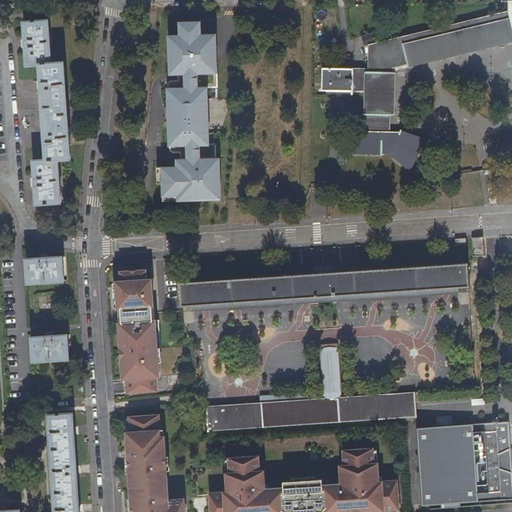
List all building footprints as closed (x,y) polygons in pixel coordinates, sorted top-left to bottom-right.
[(511,8),(510,8),(510,14),(369,47),(369,71),(330,71),(330,90),(329,90),(328,92),(330,93),(352,94),(352,96),(354,96),(354,92),(365,93),(365,115),(363,115),(363,117),(365,117),(366,117),(365,133),(351,133),(351,132),(349,132),(349,157),(350,157),(350,154),(380,154),(380,157),(381,157),(381,153),(391,153),(391,156),(409,171),(423,142),(401,134),(401,131),(399,131),(399,134),(389,134),(389,117),(393,117),(393,115),(391,115),(392,75),(394,75),(394,74),(392,74),(392,69),(407,67),(408,70),(409,70),(409,66),(427,62),(428,63),(429,63),(429,61),(448,57),(448,58),(450,58),(449,56),(468,52),(469,54),(470,54),(470,51),(488,47),(489,49),(490,49),(490,47),(511,41),(511,8)] [(220,199),(220,180),(212,180),(212,178),(219,178),(219,157),(216,157),(216,143),(209,143),(208,87),(218,87),(217,33),(202,33),(202,20),(181,21),(181,34),(170,34),(170,73),(178,73),(178,79),(171,79),(168,82),(169,149),(172,152),(180,152),(180,158),(176,158),(177,165),(157,166),(157,182),(162,182),(162,200),(220,199)] [(59,160),(72,159),(69,114),(65,63),(52,64),(49,21),(24,23),(26,46),(27,66),(40,66),(42,92),(44,116),(45,136),(47,160),(34,161),(36,183),(37,204),(62,202),(59,160)] [(483,238),(471,239),(473,258),(484,257),(483,238)] [(27,258),(29,283),(64,281),(63,256),(45,257),(27,258)] [(467,264),(181,283),(182,307),(192,306),(193,310),(228,308),(228,310),(230,310),(230,308),(279,304),(279,307),(281,307),(281,304),(371,298),(372,301),(373,301),(373,298),(422,295),(422,298),(424,298),(424,295),(459,292),(459,289),(469,288),(467,264)] [(147,271),(122,272),(123,282),(118,282),(119,309),(122,309),(123,316),(123,323),(120,323),(121,341),(124,341),(125,364),(123,365),(124,379),(127,379),(128,393),(158,391),(157,377),(160,377),(158,349),(161,349),(159,321),(154,321),(153,307),(154,307),(152,280),(148,280),(147,271)] [(32,336),(33,360),(69,359),(68,335),(50,336),(32,336)] [(319,346),(323,400),(340,399),(337,345),(319,346)] [(210,431),(210,430),(415,417),(415,418),(417,418),(415,393),(413,393),(413,394),(340,399),(323,400),(208,407),(208,406),(206,406),(208,431),(210,431)] [(74,412),(49,414),(55,511),(80,511),(80,510),(77,470),(75,430),(74,412)] [(185,511),(185,499),(167,500),(166,485),(169,485),(168,477),(166,477),(165,457),(167,457),(165,437),(162,437),(160,415),(130,417),(131,432),(127,432),(130,463),(132,463),(132,468),(131,468),(132,479),(131,479),(132,506),(135,506),(135,511),(185,511)] [(423,505),(423,506),(511,500),(511,464),(509,423),(417,429),(417,430),(419,430),(424,505),(423,505)] [(227,493),(212,494),(212,511),(371,511),(378,511),(377,511),(388,511),(400,511),(398,482),(383,483),(383,485),(378,485),(378,479),(380,477),(379,465),(375,465),(374,450),(345,452),(346,467),(342,467),(343,479),(346,481),(343,486),(325,487),(325,481),(284,483),(285,489),(267,490),(264,486),(267,484),(266,472),(262,472),(261,457),(231,459),(232,474),(229,474),(229,486),(231,488),(232,494),(227,494),(227,493)]
